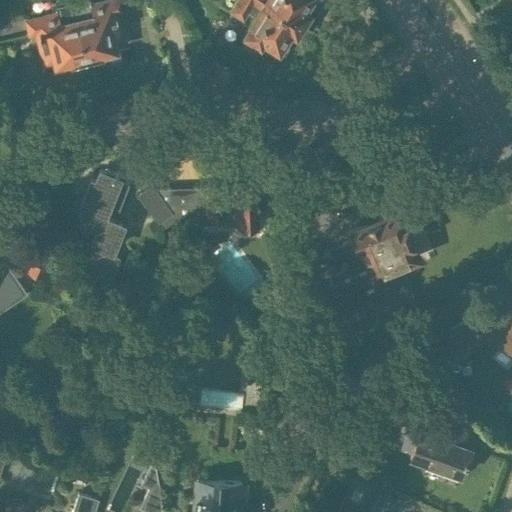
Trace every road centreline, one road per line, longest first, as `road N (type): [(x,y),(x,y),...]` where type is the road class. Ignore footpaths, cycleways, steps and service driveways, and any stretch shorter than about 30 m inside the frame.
road 1 (residential): [(12,151),(111,120),(220,109),(438,131),(487,116)]
road 2 (secondary): [(487,116),(407,0)]
